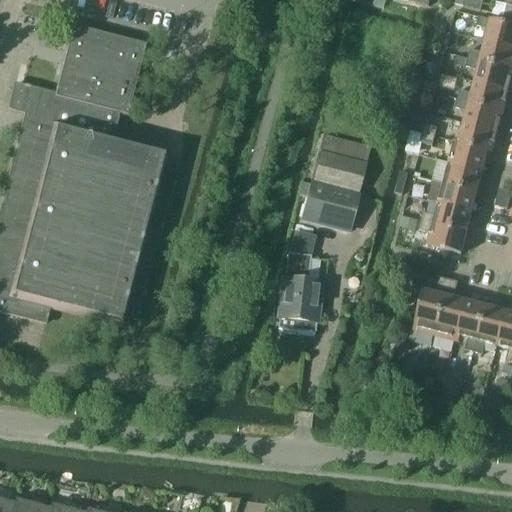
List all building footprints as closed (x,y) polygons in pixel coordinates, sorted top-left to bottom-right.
[(455,0),(454,6),(471,11),(473,0),(455,0)] [(482,0),(473,0),(471,11),(480,13),(483,0),(482,0)] [(511,8),(506,6),(502,19),(511,21),(511,19),(511,8)] [(487,31),(484,43),(511,50),(511,27),(478,19),(475,28),(487,31)] [(137,323),(177,169),(159,165),(161,159),(110,146),(118,115),(125,117),(143,48),(71,29),(54,97),(23,88),(16,114),(24,116),(0,209),(0,314),(44,326),(49,306),(118,324),(120,318),(137,323)] [(469,51),(467,61),(511,72),(511,50),(484,43),(481,55),(469,51)] [(476,73),(474,84),(507,93),(511,75),(511,72),(467,61),(465,69),(476,73)] [(459,93),(456,101),(502,113),(507,93),(474,84),(470,95),(459,93)] [(466,113),(463,125),(497,134),(502,113),(456,101),(454,110),(466,113)] [(463,125),(458,145),(487,153),(487,154),(491,155),(497,134),(463,125)] [(424,127),(422,136),(434,139),(436,130),(424,127)] [(432,148),(434,139),(422,136),(419,145),(432,148)] [(321,138),(310,185),(357,197),(368,150),(321,138)] [(448,165),(482,174),(487,154),(487,153),(458,145),(453,144),(448,165)] [(448,165),(443,185),(477,194),(482,174),(448,165)] [(310,185),(301,222),(348,233),(357,197),(310,185)] [(442,185),(437,206),(471,215),(477,194),(443,185),(442,185)] [(498,190),(496,199),(508,203),(511,193),(498,190)] [(508,203),(496,199),(494,209),(506,212),(508,203)] [(422,214),(420,223),(466,235),(471,215),(437,206),(434,217),(422,214)] [(418,222),(402,219),(399,230),(414,234),(418,222)] [(466,235),(420,223),(418,232),(430,235),(426,248),(460,256),(466,235)] [(281,280),(276,321),(281,321),(279,331),(313,334),(314,325),(316,325),(321,285),(306,283),(308,259),(287,257),(284,281),(281,280)] [(423,293),(412,332),(429,337),(433,338),(448,282),(439,280),(435,296),(423,293)] [(455,343),(456,338),(455,337),(464,303),(453,301),(457,285),(448,282),(433,338),(455,343)] [(464,353),(473,355),(484,309),(464,303),(455,337),(456,338),(467,341),(464,353)] [(485,345),(496,348),(505,314),(484,309),(473,355),(482,357),(485,345)] [(505,363),(511,364),(511,315),(505,314),(496,348),(508,351),(505,363)] [(0,511),(12,511),(14,506),(12,505),(0,501),(0,511)] [(49,511),(50,511),(49,510),(14,501),(13,505),(12,505),(14,506),(12,511),(49,511)]
